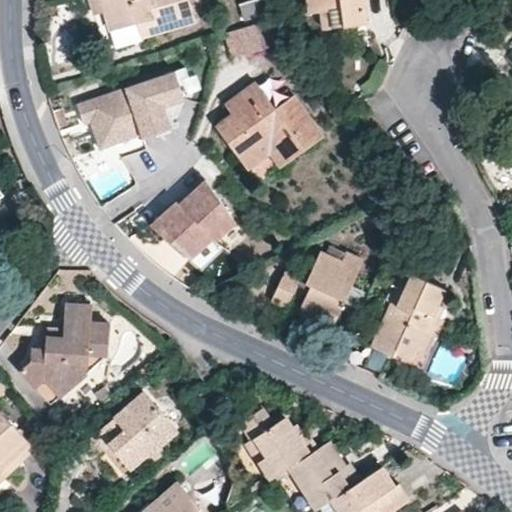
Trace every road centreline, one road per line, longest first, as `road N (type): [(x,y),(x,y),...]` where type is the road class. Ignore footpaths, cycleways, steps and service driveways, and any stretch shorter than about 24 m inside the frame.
road 1 (residential): [(86,227),(140,283),(208,330),(460,449)]
road 2 (residential): [(435,57),(433,120),(486,218),(507,358),(498,394),(460,449)]
road 3 (residential): [(13,0),(22,99),(56,181),(86,227)]
road 4 (residential): [(0,326),(86,227)]
